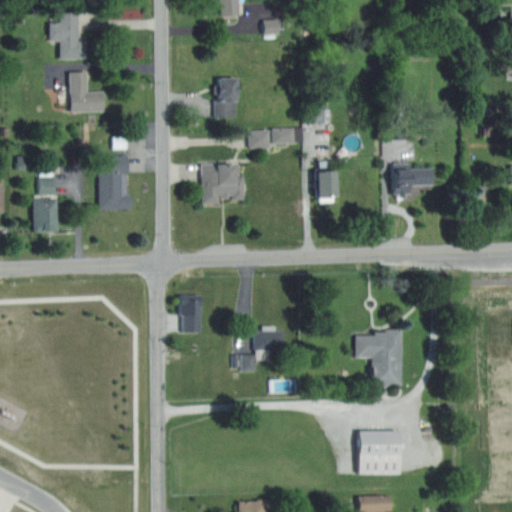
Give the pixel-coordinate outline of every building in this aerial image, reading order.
[(218,14),(218,0),(236,0),(237,14),(218,14)] [(76,17),(76,38),(84,38),(84,57),(57,58),(57,39),(46,39),(46,20),(56,20),(56,12),(76,11),(76,17)] [(259,35),(274,34),(273,20),(259,20),(259,35)] [(68,110),(67,69),(84,69),(85,89),(101,89),(101,109),(68,110)] [(234,116),(212,116),(212,98),(215,98),(215,93),(211,93),(211,83),(215,83),(215,75),(234,75),(234,116)] [(321,122),(321,108),(301,109),(301,123),(321,122)] [(268,128),(268,144),(300,143),(300,127),(268,128)] [(245,149),(265,148),(265,130),(244,130),(245,149)] [(97,208),(96,154),(126,153),(126,173),(125,173),(125,193),(130,193),(130,207),(97,208)] [(331,165),(331,168),(332,168),(333,196),(330,196),(330,200),(316,201),(316,197),(314,197),(312,169),(315,169),(315,165),(316,165),(315,159),(330,158),(331,165)] [(200,202),(199,162),(232,161),(232,174),(241,174),(242,197),(229,198),(229,193),(226,193),(226,197),(220,197),(219,194),(217,194),(217,202),(200,202)] [(396,196),(396,193),(391,193),(390,162),(406,161),(406,166),(431,165),(431,183),(408,184),(408,192),(403,192),(403,196),(396,196)] [(50,195),(51,171),(36,171),(35,195),(50,195)] [(31,231),(30,197),(53,196),(55,230),(31,231)] [(198,331),(180,330),(180,314),(177,314),(177,292),(198,292),(198,331)] [(254,369),(239,369),(239,351),(253,351),(253,348),(251,348),(251,329),(259,328),(259,323),(273,323),(273,328),(281,328),(281,348),(267,348),(267,358),(254,358),(254,369)] [(369,384),(369,355),(353,355),(353,333),(372,333),(372,329),(382,329),(382,327),(399,327),(399,384),(369,384)] [(393,474),(393,430),(350,431),(351,474),(393,474)] [(352,511),(384,511),(383,495),(352,496),(352,511)] [(232,511),(232,510),(236,510),(236,499),(253,499),(253,497),(261,497),(261,498),(264,498),(264,511),(232,511)]
